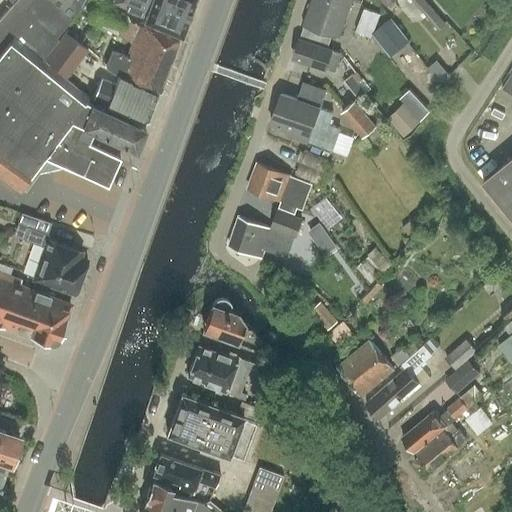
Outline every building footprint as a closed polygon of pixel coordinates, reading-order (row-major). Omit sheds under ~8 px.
[(16,0),(11,5),(0,17),(0,171),(21,187),(43,156),(109,185),(121,158),(79,140),(83,131),(125,149),(127,145),(137,149),(146,127),(93,102),(92,103),(87,101),(89,97),(63,77),(65,75),(46,59),(68,30),(79,13),(76,11),(81,0),(16,0)] [(181,32),(192,0),(113,0),(114,0),(146,14),(145,16),(181,32)] [(352,0),(312,0),(304,25),(340,36),(352,0)] [(382,0),(388,7),(392,11),(398,5),(395,2),(394,3),(391,0),(382,0)] [(447,24),(425,0),(411,0),(439,31),(447,24)] [(133,81),(159,92),(163,80),(165,81),(173,61),(171,60),(178,40),(131,22),(129,16),(101,2),(93,20),(132,41),(127,55),(113,50),(107,65),(113,70),(121,73),(134,80),(133,81)] [(381,16),(365,9),(356,32),(373,38),(381,16)] [(82,42),(68,30),(46,59),(65,75),(86,47),(82,43),(82,42)] [(335,71),(341,53),(333,50),(333,49),(300,38),(294,58),(335,71)] [(134,80),(121,73),(117,83),(102,77),(94,97),(147,122),(159,92),(133,81),(134,80)] [(369,96),(353,75),(346,81),(362,102),(369,96)] [(327,91),(304,83),(299,99),(282,93),(271,122),(295,131),(294,135),(332,149),(340,128),(331,125),(335,113),(321,108),(327,91)] [(364,137),(377,125),(356,101),(343,113),(364,137)] [(407,134),(423,119),(406,101),(390,116),(407,134)] [(329,160),(309,152),(304,164),(303,164),(299,174),(318,181),(322,171),(325,172),(329,160)] [(511,158),(484,181),(511,215),(511,158)] [(312,186),(293,178),(258,163),(249,187),(267,193),(285,199),(281,209),(294,214),(298,206),(303,208),(312,186)] [(317,224),(295,216),(277,210),(272,227),(240,216),(230,246),(262,257),(265,248),(287,256),(294,235),(311,241),(317,224)] [(47,237),(52,222),(24,212),(16,235),(46,246),(35,278),(75,293),(88,259),(82,256),(84,251),(47,237)] [(403,228),(409,235),(417,229),(411,222),(403,228)] [(69,308),(71,302),(56,296),(57,293),(45,289),(44,292),(19,283),(21,278),(0,270),(0,322),(5,324),(5,322),(20,328),(22,331),(28,333),(31,331),(37,334),(38,333),(51,338),(58,334),(63,321),(64,321),(66,316),(69,315),(70,310),(69,308)] [(204,328),(206,329),(263,350),(266,346),(247,321),(245,324),(238,314),(230,311),(232,305),(231,303),(230,301),(228,299),(226,298),(223,297),(219,297),(217,299),(214,301),(213,304),(204,328)] [(339,321),(322,300),(311,310),(328,330),(339,321)] [(511,301),(502,311),(509,319),(511,316),(511,301)] [(511,334),(502,339),(511,357),(511,334)] [(402,364),(406,368),(366,402),(380,417),(407,394),(408,396),(420,385),(414,378),(425,368),(422,365),(433,355),(432,353),(440,346),(433,338),(402,364)] [(361,396),(395,369),(370,339),(336,366),(361,396)] [(456,370),(469,359),(478,351),(467,339),(445,357),(456,370)] [(255,367),(257,363),(218,348),(214,350),(199,345),(189,374),(203,379),(205,383),(244,397),(246,393),(240,391),(250,365),(255,367)] [(469,359),(456,370),(445,379),(457,393),(481,373),(469,359)] [(444,380),(427,397),(435,405),(453,389),(444,380)] [(415,452),(462,413),(477,402),(468,392),(447,409),(448,411),(439,417),(434,411),(402,437),(415,452)] [(260,423),(262,423),(263,421),(238,412),(182,393),(181,397),(185,399),(181,410),(177,409),(168,433),(231,456),(232,455),(247,460),(260,423)] [(242,401),(238,412),(263,421),(267,410),(242,401)] [(478,434),(493,422),(477,402),(462,413),(478,434)] [(467,438),(459,428),(454,422),(415,453),(418,457),(414,460),(425,473),(458,446),(457,445),(467,438)] [(0,458),(12,462),(21,436),(0,429),(0,458)] [(220,472),(214,470),(161,453),(155,473),(174,479),(174,478),(179,479),(180,481),(179,485),(194,490),(198,477),(217,483),(220,472)] [(12,463),(12,462),(0,458),(0,484),(1,485),(9,462),(12,463)] [(271,511),(284,476),(260,467),(245,509),(253,511),(271,511)] [(211,511),(212,511),(204,503),(173,492),(174,488),(154,481),(153,483),(150,485),(146,495),(149,498),(144,511),(142,511),(211,511)]
